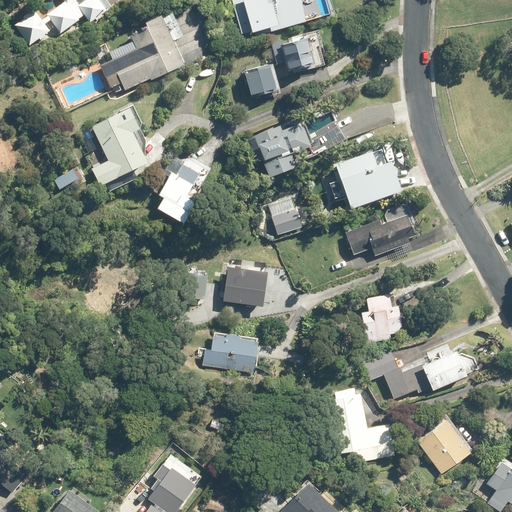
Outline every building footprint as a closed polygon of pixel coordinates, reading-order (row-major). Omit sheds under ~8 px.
[(27,13),(22,16),(23,18),(13,25),(29,47),(44,36),(43,34),(48,30),(43,23),(49,19),(59,33),(77,20),(76,19),(83,14),(89,23),(95,19),(96,20),(101,17),(99,14),(105,10),(97,0),(84,0),(83,1),(82,0),(61,0),(63,2),(46,13),(47,15),(40,21),(33,11),(28,15),(27,13)] [(230,0),(241,34),(253,31),(255,36),(303,21),(297,0),(230,0)] [(135,48),(98,66),(109,88),(120,82),(124,90),(149,78),(149,80),(181,65),(158,15),(143,22),(145,27),(129,35),(135,48)] [(281,41),(270,44),(276,64),(283,62),(286,71),(312,63),(303,37),(282,44),(281,41)] [(269,63),(242,71),(250,98),(277,90),(269,63)] [(145,163),(130,132),(137,129),(128,109),(90,126),(106,161),(90,168),(98,186),(111,180),(115,188),(127,183),(122,173),(145,163)] [(334,121),(314,133),(324,150),(344,139),(334,121)] [(252,135),(253,139),(246,141),(254,161),(260,159),(267,177),(294,166),(289,153),(308,146),(299,123),(279,130),(277,126),(252,135)] [(92,137),(87,127),(77,131),(87,153),(92,150),(87,140),(92,137)] [(330,166),(347,213),(398,194),(387,164),(384,164),(384,163),(379,150),(369,153),(369,152),(330,166)] [(188,205),(181,200),(198,173),(182,163),(179,167),(170,162),(165,169),(166,170),(164,175),(168,177),(157,195),(161,198),(155,208),(179,223),(187,211),(185,209),(188,205)] [(290,199),(267,207),(277,235),(300,227),(290,199)] [(377,221),(344,233),(352,255),(371,247),(374,255),(408,243),(406,236),(412,234),(406,215),(379,225),(377,221)] [(251,271),(253,262),(241,260),(239,270),(230,269),(230,272),(225,271),(221,301),(260,307),(265,276),(262,275),(262,273),(251,271)] [(188,273),(185,296),(203,298),(206,275),(188,273)] [(363,298),(366,311),(359,313),(364,339),(400,333),(395,306),(388,307),(386,294),(363,298)] [(201,365),(252,373),(257,342),(236,339),(237,335),(225,334),(224,338),(211,336),(209,351),(204,350),(201,365)] [(453,352),(401,372),(400,367),(396,369),(389,351),(364,361),(371,379),(382,374),(393,401),(430,387),(431,389),(463,377),(453,352)] [(331,392),(331,394),(320,396),(331,455),(351,452),(353,463),(391,456),(385,424),(364,428),(358,394),(353,395),(351,388),(331,392)] [(442,420),(415,441),(440,474),(468,452),(442,420)] [(212,421),(211,428),(219,429),(221,423),(212,421)] [(414,447),(406,452),(413,461),(420,456),(414,447)] [(0,484),(9,493),(28,471),(17,462),(14,465),(3,456),(2,458),(0,456),(0,484)] [(495,490),(487,503),(499,511),(506,501),(511,504),(511,465),(509,470),(499,463),(486,483),(495,490)] [(149,489),(152,492),(147,498),(156,505),(162,509),(165,511),(174,511),(193,485),(169,467),(167,469),(160,465),(152,476),(156,479),(149,489)] [(279,511),(335,511),(305,484),(279,511)] [(96,511),(67,491),(51,511),(96,511)]
